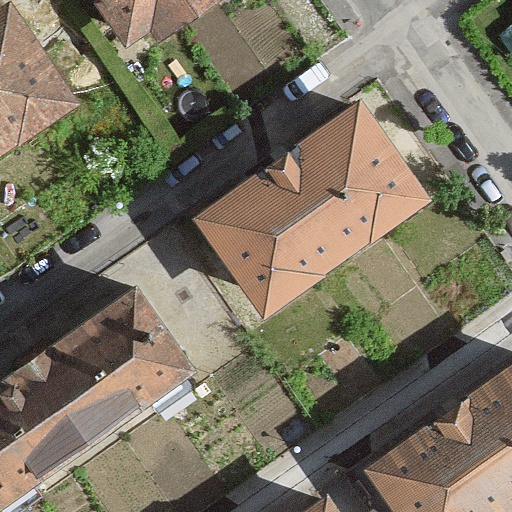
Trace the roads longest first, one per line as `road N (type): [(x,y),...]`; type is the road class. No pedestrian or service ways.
road 1 (residential): [(378,24),(0,300)]
road 2 (residential): [(229,511),(511,310)]
road 3 (residential): [(378,24),(511,202)]
